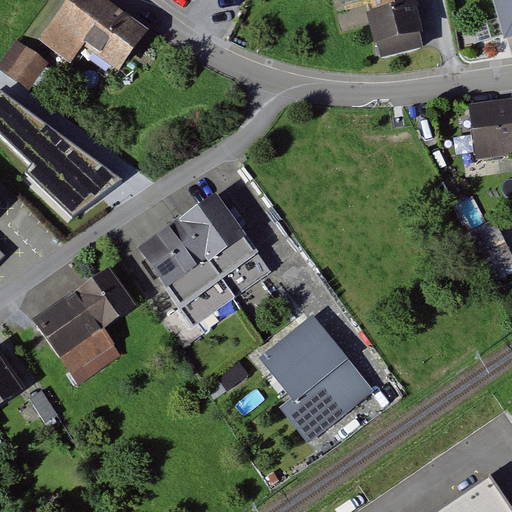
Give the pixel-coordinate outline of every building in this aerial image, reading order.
[(128,78),(156,39),(101,0),(79,0),(47,46),(83,71),(94,54),(128,78)] [(372,0),(387,58),(432,47),(420,0),(372,0)] [(511,0),(500,0),(511,40),(511,0)] [(1,72),(30,93),(49,66),(20,45),(1,72)] [(511,102),(467,108),(473,156),(511,150),(511,102)] [(22,183),(67,223),(117,189),(0,106),(0,148),(29,175),(22,183)] [(223,199),(145,252),(196,327),(274,275),(223,199)] [(497,278),(511,270),(511,253),(498,225),(476,235),(497,278)] [(114,273),(38,328),(77,381),(122,348),(110,331),(141,309),(114,273)] [(312,445),(377,393),(317,319),(265,361),(293,396),(281,406),(312,445)] [(0,414),(25,397),(0,362),(0,414)] [(35,397),(30,400),(44,423),(55,416),(41,393),(35,397)] [(511,511),(511,450),(422,511),(511,511)]
